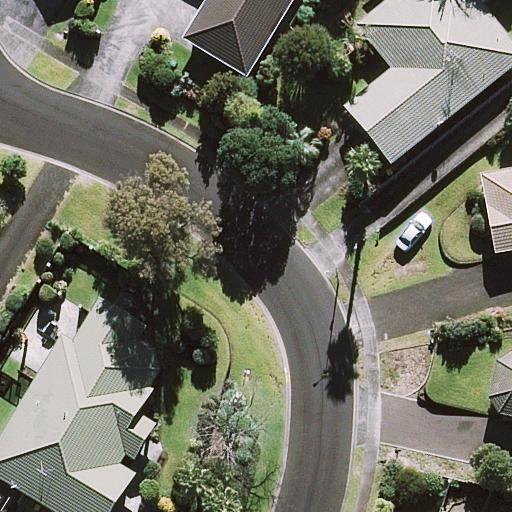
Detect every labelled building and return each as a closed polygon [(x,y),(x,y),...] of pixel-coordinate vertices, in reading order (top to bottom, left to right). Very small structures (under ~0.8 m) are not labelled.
[(213,0),(186,46),(247,82),(294,0),(213,0)] [(511,50),(471,0),(389,0),(392,3),(358,30),(393,75),(346,112),(390,169),(511,71),(511,50)] [(511,175),(481,181),(496,258),(511,255),(511,175)] [(0,451),(0,482),(49,511),(119,511),(157,450),(148,445),(155,433),(137,422),(172,363),(142,345),(145,340),(96,310),(74,348),(65,342),(0,451)] [(511,356),(496,363),(488,401),(498,417),(511,421),(511,356)]
